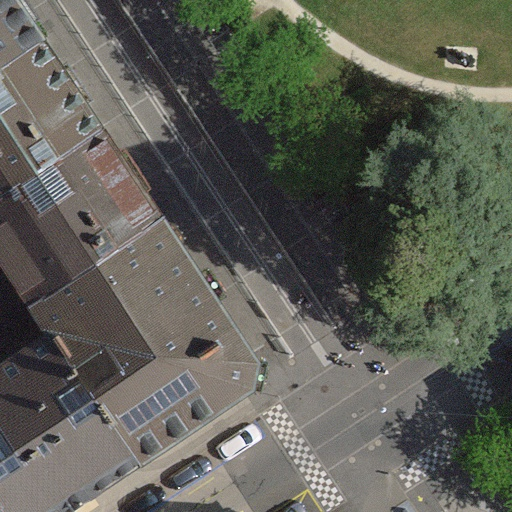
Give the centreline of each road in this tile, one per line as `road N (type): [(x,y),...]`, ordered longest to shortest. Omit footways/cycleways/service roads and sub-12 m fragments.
road 1 (residential): [(214,511),(372,409)]
road 2 (residential): [(372,409),(511,316)]
road 3 (residential): [(441,511),(372,409)]
